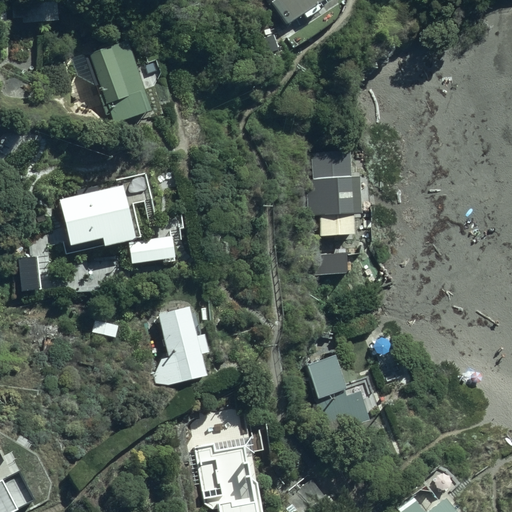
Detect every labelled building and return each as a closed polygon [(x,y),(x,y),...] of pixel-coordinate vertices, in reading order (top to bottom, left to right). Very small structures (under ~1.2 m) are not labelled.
[(18,0),(19,25),(54,25),(53,0),(18,0)] [(270,0),(284,25),(326,3),(324,0),(270,0)] [(132,141),(179,130),(161,55),(114,66),(132,141)] [(306,241),(350,243),(353,151),(309,150),(306,241)] [(96,214),(99,264),(152,261),(149,211),(96,214)] [(313,276),(344,275),(344,256),(312,256),(313,276)] [(182,389),(231,387),(227,319),(179,321),(182,389)] [(349,380),(353,417),(387,413),(383,376),(349,380)] [(224,458),(230,511),(278,511),(271,452),(224,458)] [(0,511),(26,511),(0,458),(0,511)] [(401,511),(460,511),(448,494),(424,511),(413,496),(398,507),(401,511)]
